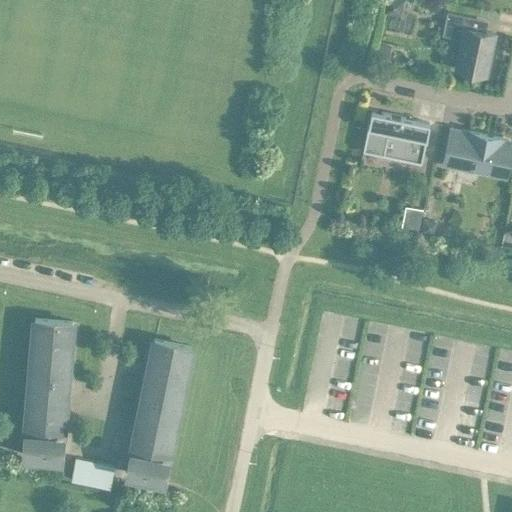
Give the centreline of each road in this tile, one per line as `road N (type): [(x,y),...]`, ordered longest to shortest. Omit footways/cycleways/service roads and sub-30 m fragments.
road 1 (unclassified): [(0,278),(267,335)]
road 2 (unclassified): [(235,511),(267,335)]
road 3 (residential): [(365,76),(511,107)]
